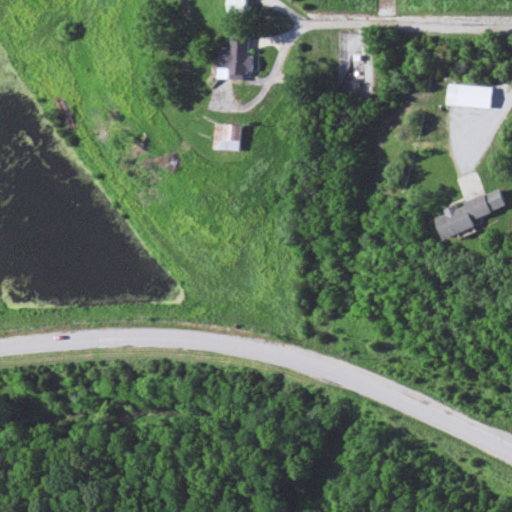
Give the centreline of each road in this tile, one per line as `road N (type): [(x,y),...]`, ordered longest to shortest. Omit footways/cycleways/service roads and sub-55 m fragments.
road 1 (secondary): [(0,346),(115,333),(261,348),(511,450)]
road 2 (residential): [(511,26),(309,15)]
